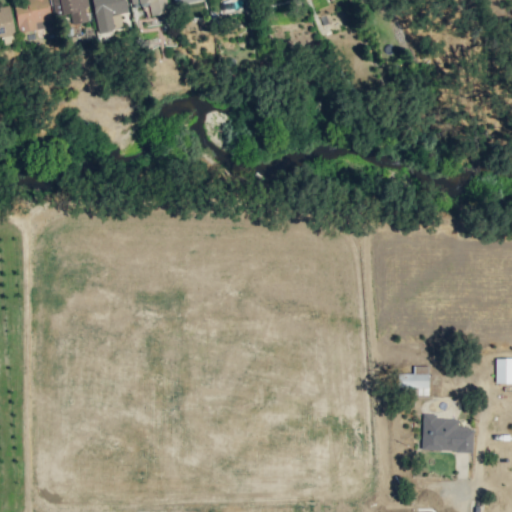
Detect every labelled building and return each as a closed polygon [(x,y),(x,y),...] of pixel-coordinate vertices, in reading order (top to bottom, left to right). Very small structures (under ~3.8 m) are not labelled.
[(12,3),(18,33),(52,26),(46,0),(24,0),(25,1),(12,3)] [(87,0),(50,0),(53,16),(69,13),(71,24),(87,22),(84,6),(88,5),(87,0)] [(91,0),(96,33),(113,30),(110,14),(126,12),(123,0),(91,0)] [(129,0),(130,5),(148,3),(150,15),(167,12),(165,0),(129,0)] [(9,6),(0,7),(0,35),(13,33),(9,6)] [(511,382),(511,357),(494,358),(495,383),(511,382)] [(428,366),(412,366),(412,373),(397,373),(397,394),(427,394),(428,366)] [(471,452),(473,427),(457,426),(457,419),(434,418),(434,414),(422,413),(420,449),(471,452)]
